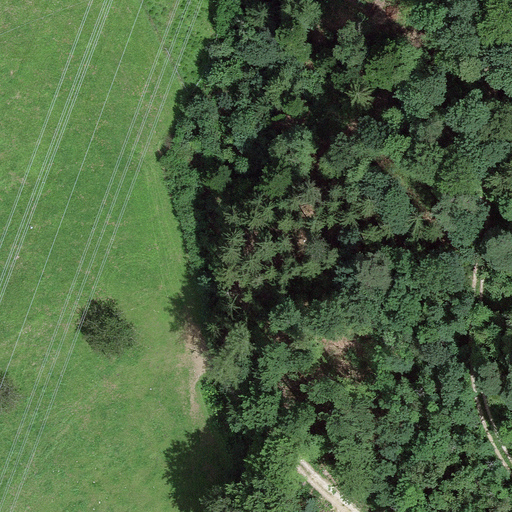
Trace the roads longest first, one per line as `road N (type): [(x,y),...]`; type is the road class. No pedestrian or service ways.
road 1 (track): [(486,0),(473,382),(489,438),(511,469)]
road 2 (track): [(345,511),(192,345)]
